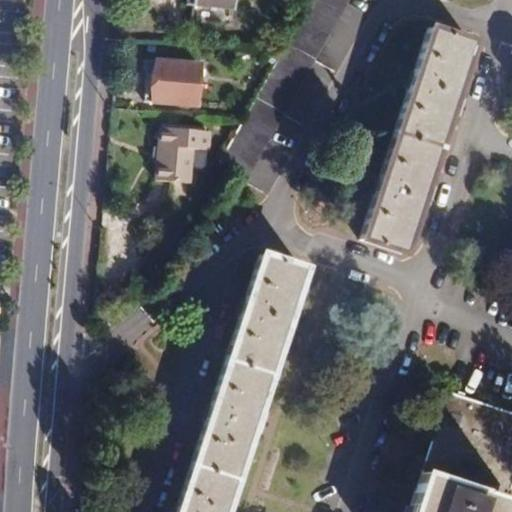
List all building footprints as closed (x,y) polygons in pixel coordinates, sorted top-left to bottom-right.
[(231,13),(232,0),(184,0),(184,9),(231,13)] [(311,0),(209,177),(237,194),(348,0),(311,0)] [(358,235),(399,250),(419,191),(450,98),(468,44),(425,29),(358,235)] [(144,105),(195,109),(198,68),(155,64),(154,78),(146,77),(144,105)] [(205,152),(206,134),(158,131),(154,184),(187,186),(190,151),(205,152)] [(253,186),(270,190),(276,169),(258,165),(253,186)] [(302,267),(259,253),(172,511),(221,511),(251,422),(282,329),(302,267)] [(500,511),(511,477),(511,413),(458,396),(421,498),(417,511),(500,511)]
